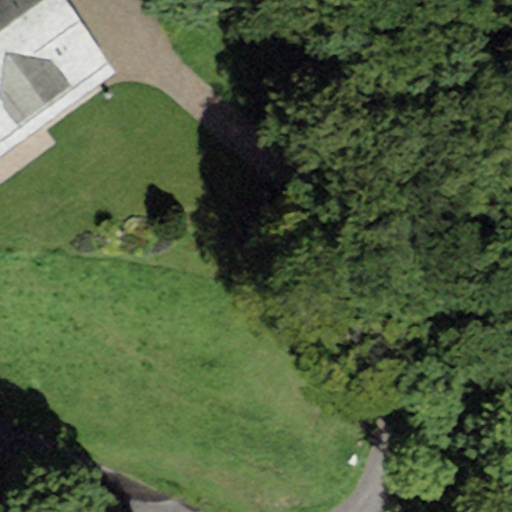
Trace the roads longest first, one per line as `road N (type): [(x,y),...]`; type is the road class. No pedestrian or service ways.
road 1 (residential): [(357,511),(383,478),(384,407),(353,254),(297,177),(161,40)]
road 2 (residential): [(0,446),(164,511)]
